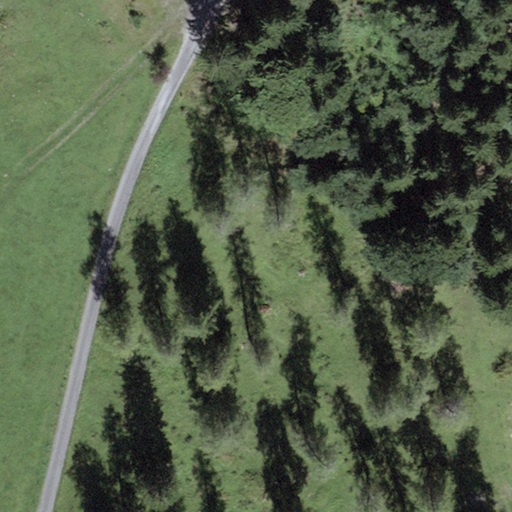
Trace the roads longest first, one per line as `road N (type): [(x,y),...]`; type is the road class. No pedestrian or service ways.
road 1 (unclassified): [(214,0),(147,121),(126,185),(50,511)]
road 2 (track): [(0,197),(119,85),(193,0)]
